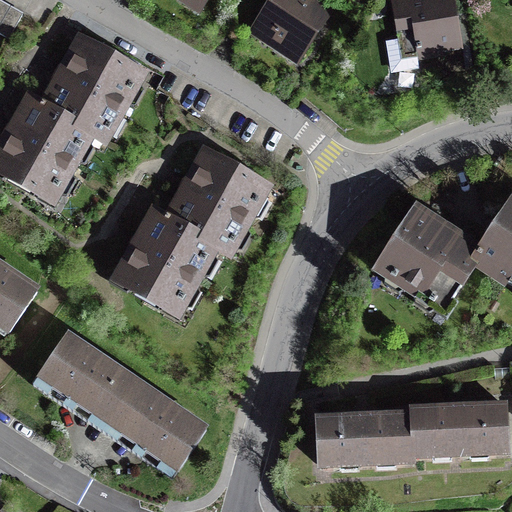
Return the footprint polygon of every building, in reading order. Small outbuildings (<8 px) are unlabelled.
[(207,0),(176,0),(198,14),(207,0)] [(334,8),(320,0),(266,0),(248,30),(300,62),(334,8)] [(454,0),(393,0),(396,31),(413,30),(417,59),(460,53),(454,0)] [(23,14),(0,2),(0,34),(10,40),(23,14)] [(148,73),(79,35),(40,98),(70,114),(65,126),(92,139),(105,144),(148,73)] [(70,114),(40,98),(25,91),(0,140),(0,172),(56,205),(92,139),(65,126),(70,114)] [(276,185),(202,145),(166,212),(198,229),(194,240),(217,250),(234,257),(276,185)] [(511,200),(478,249),(465,270),(477,278),(503,296),(511,283),(511,200)] [(198,229),(166,212),(151,204),(108,281),(180,321),(217,250),(194,240),(198,229)] [(478,249),(411,206),(363,281),(443,332),(477,278),(465,270),(478,249)] [(37,286),(0,260),(0,327),(6,332),(37,286)] [(35,380),(106,427),(137,380),(66,333),(35,380)] [(207,425),(137,380),(106,427),(176,472),(207,425)] [(508,470),(505,411),(405,415),(406,420),(408,475),(508,470)] [(406,420),(310,424),(313,484),(408,480),(408,475),(406,420)]
